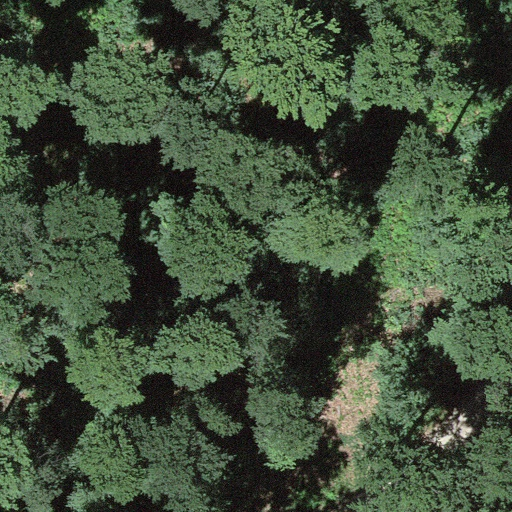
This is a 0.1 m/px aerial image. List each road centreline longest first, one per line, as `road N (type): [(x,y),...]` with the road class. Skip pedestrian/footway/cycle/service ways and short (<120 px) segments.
road 1 (track): [(511,355),(382,511)]
road 2 (track): [(511,489),(388,511)]
